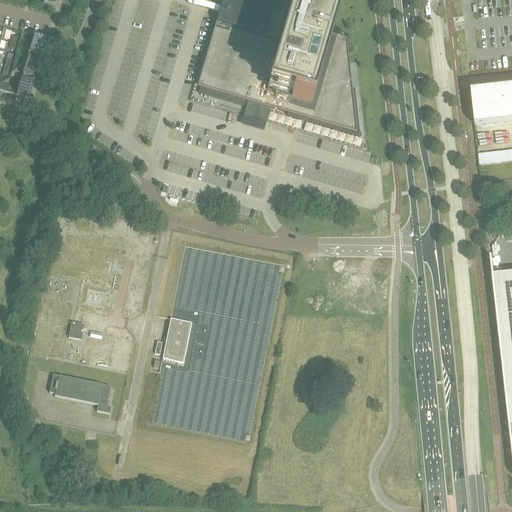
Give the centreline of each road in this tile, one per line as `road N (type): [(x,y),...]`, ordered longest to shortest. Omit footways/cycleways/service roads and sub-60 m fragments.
road 1 (primary): [(463,511),(439,245)]
road 2 (primary): [(418,246),(439,511)]
road 3 (primary): [(391,0),(418,246)]
road 4 (primary): [(439,245),(405,0)]
road 5 (unclassified): [(318,246),(265,242),(174,218),(155,206),(148,188)]
